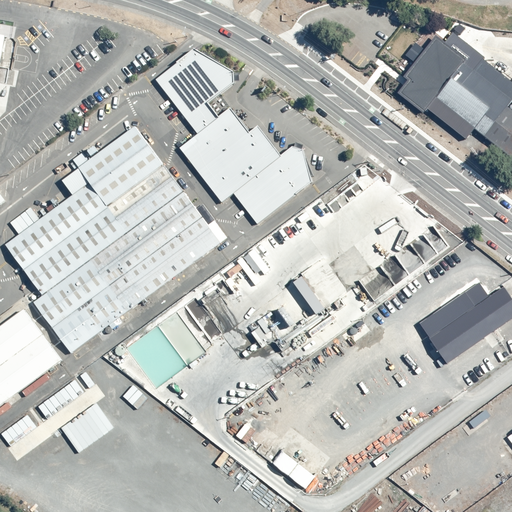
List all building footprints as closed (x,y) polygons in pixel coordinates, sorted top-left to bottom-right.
[(251,221),(305,180),(296,148),(286,146),(275,154),(252,123),(242,131),(223,107),(212,116),(202,102),(228,82),(227,69),(190,47),(150,78),(191,131),(173,144),(215,199),(227,191),(251,221)] [(464,62),(428,109),(467,140),(474,131),(511,159),(511,111),(507,107),(511,100),(511,83),(483,60),(475,71),(464,62)] [(26,300),(64,349),(217,232),(206,217),(201,220),(128,124),(56,179),(65,191),(0,240),(0,246),(36,293),(26,300)] [(432,336),(431,336),(449,363),(511,320),(511,300),(503,288),(452,323),(432,336)] [(0,397),(55,356),(18,307),(0,320),(0,397)]
